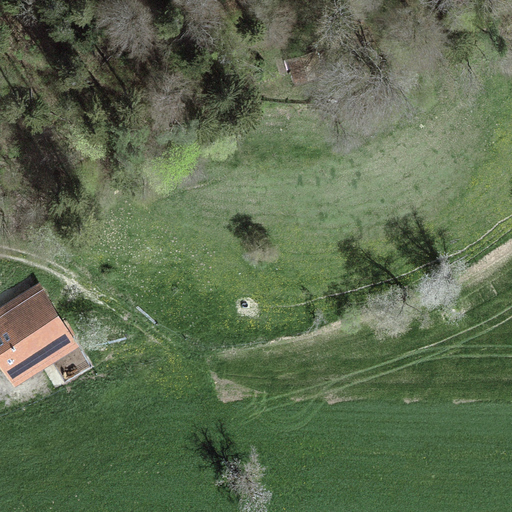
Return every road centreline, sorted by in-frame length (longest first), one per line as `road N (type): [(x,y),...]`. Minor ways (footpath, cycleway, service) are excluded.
road 1 (track): [(0,248),(49,262),(88,285),(161,348)]
road 2 (track): [(0,391),(15,401),(99,358),(161,348)]
